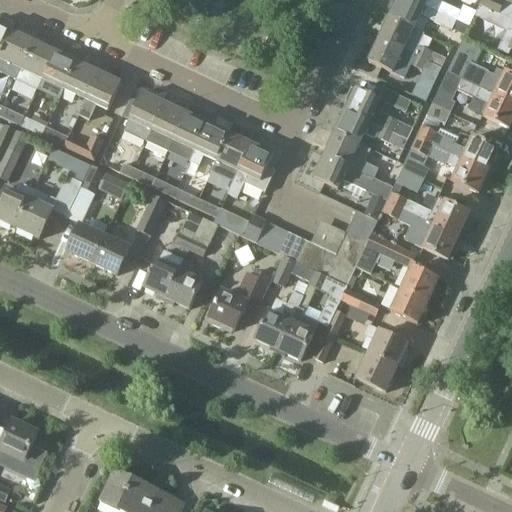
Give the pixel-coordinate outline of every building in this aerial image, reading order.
[(406,0),(398,0),(390,19),(414,30),(419,18),(455,34),(459,24),(406,0)] [(406,0),(459,24),(472,30),(476,21),(431,0),(406,0)] [(486,0),(484,7),(504,16),(509,5),(498,0),(486,0)] [(390,19),(379,41),(403,53),(432,67),(445,73),(450,63),(408,43),(414,30),(390,19)] [(511,21),(506,34),(500,49),(509,54),(511,49),(511,50),(510,52),(511,52),(511,21)] [(0,60),(12,34),(0,28),(0,60)] [(0,60),(0,62),(21,72),(34,45),(12,34),(0,60)] [(403,53),(379,41),(368,64),(393,75),(399,61),(428,75),(432,67),(403,53)] [(448,75),(464,83),(495,97),(511,105),(511,78),(505,75),(501,84),(491,79),(489,83),(469,73),(476,59),(479,60),(483,51),(463,42),(448,75)] [(38,93),(43,82),(55,55),(34,45),(21,72),(16,82),(38,93)] [(43,82),(64,92),(77,65),(55,55),(43,82)] [(64,92),(86,103),(99,75),(77,65),(64,92)] [(99,75),(86,103),(79,119),(89,123),(97,108),(109,113),(122,86),(99,75)] [(448,75),(433,107),(452,116),(458,103),(455,102),(460,93),(487,105),(482,116),(485,117),(485,119),(510,131),(511,126),(511,105),(495,97),(464,83),(448,75)] [(345,114),(369,125),(380,130),(396,137),(409,143),(415,131),(375,112),(380,102),(356,91),(355,93),(351,91),(346,103),(349,105),(345,114)] [(412,103),(385,91),(380,102),(407,114),(412,103)] [(140,136),(148,140),(164,106),(142,96),(130,123),(143,129),(140,136)] [(168,153),(173,143),(186,116),(185,116),(187,112),(176,107),(174,111),(164,106),(148,140),(147,143),(168,153)] [(447,127),(452,116),(433,107),(428,117),(447,127)] [(0,116),(0,120),(20,130),(25,119),(3,110),(0,116)] [(345,114),(335,136),(359,147),(369,125),(345,114)] [(181,159),(190,164),(208,126),(186,116),(173,143),(186,149),(181,159)] [(20,130),(42,140),(47,129),(25,119),(20,130)] [(208,126),(190,164),(199,168),(204,158),(216,164),(229,136),(208,126)] [(0,142),(0,164),(3,166),(19,133),(7,127),(0,142)] [(424,127),(418,141),(435,149),(441,135),(424,127)] [(42,140),(64,150),(69,140),(47,129),(42,140)] [(391,148),(396,137),(380,130),(375,141),(391,148)] [(19,133),(3,166),(0,172),(0,180),(9,185),(32,139),(19,133)] [(216,164),(238,174),(251,147),(229,136),(216,164)] [(335,136),(325,158),(349,169),(359,147),(335,136)] [(69,140),(64,150),(96,164),(105,143),(94,138),(89,149),(69,140)] [(452,145),(448,155),(490,174),(500,152),(473,139),(467,152),(452,145)] [(435,149),(418,141),(413,151),(448,168),(449,166),(458,170),(452,184),(479,196),(490,174),(448,155),(435,149)] [(251,147),(238,174),(227,198),(237,203),(241,194),(244,186),(265,196),(276,173),(268,170),(274,157),(251,147)] [(367,194),(387,204),(391,195),(394,190),(374,181),(360,174),(353,171),(349,169),(325,158),(314,181),(338,192),(344,179),(369,190),(367,194)] [(108,170),(129,181),(134,170),(113,160),(108,170)] [(408,162),(403,172),(427,184),(432,173),(408,162)] [(93,169),(85,186),(83,192),(97,198),(108,175),(93,169)] [(129,181),(151,191),(156,180),(134,170),(129,181)] [(427,184),(403,172),(397,185),(403,188),(421,197),(427,184)] [(40,242),(53,213),(67,220),(82,187),(67,180),(56,203),(34,193),(30,201),(16,231),(40,242)] [(151,191),(172,201),(177,191),(156,180),(151,191)] [(394,190),(391,195),(398,199),(403,188),(397,185),(396,185),(394,190)] [(0,203),(0,223),(16,231),(30,201),(34,193),(24,188),(20,197),(6,190),(0,203)] [(172,201),(194,211),(199,201),(177,191),(172,201)] [(387,204),(387,205),(459,239),(470,216),(439,201),(432,215),(398,199),(391,195),(387,204)] [(154,197),(137,233),(153,240),(169,204),(154,197)] [(199,201),(194,211),(216,222),(221,211),(199,201)] [(401,224),(412,229),(406,243),(448,263),(449,260),(453,262),(458,250),(455,248),(459,239),(387,205),(382,215),(401,224)] [(357,214),(352,225),(373,235),(378,224),(357,214)] [(175,246),(189,253),(203,224),(188,217),(175,246)] [(254,219),(249,232),(244,241),(269,253),(279,231),(254,219)] [(203,224),(189,253),(204,260),(218,230),(203,224)] [(373,235),(352,225),(347,236),(368,246),(373,235)] [(67,255),(92,266),(105,239),(80,227),(67,255)] [(289,235),(279,231),(269,253),(279,257),(289,235)] [(298,240),(289,235),(279,257),(285,260),(288,262),(298,240)] [(368,246),(347,236),(342,246),(363,256),(368,246)] [(370,249),(385,256),(412,269),(417,271),(422,259),(376,237),(370,249)] [(105,239),(92,266),(118,278),(130,251),(105,239)] [(308,244),(298,240),(288,262),(297,266),(298,266),(308,244)] [(318,249),(308,244),(298,266),(308,271),(318,249)] [(363,256),(342,246),(337,258),(347,290),(363,256)] [(327,253),(318,249),(308,271),(317,275),(327,253)] [(375,279),(385,256),(370,249),(360,272),(375,279)] [(337,258),(327,253),(317,275),(347,290),(337,258)] [(297,266),(288,262),(285,260),(273,285),(285,290),(297,266)] [(156,301),(165,305),(179,274),(156,263),(143,290),(158,297),(156,301)] [(179,274),(165,305),(174,309),(175,305),(190,312),(203,285),(192,280),(195,274),(192,273),(194,268),(184,264),(179,274)] [(312,286),(317,275),(308,271),(298,267),(293,277),(312,286)] [(412,269),(402,292),(429,304),(439,281),(417,271),(412,269)] [(347,290),(317,275),(311,288),(331,297),(328,303),(339,308),(347,290)] [(248,307),(249,307),(252,301),(262,306),(273,282),(262,277),(260,283),(247,277),(236,300),(223,294),(210,321),(235,333),(248,307)] [(429,304),(402,292),(391,314),(418,327),(429,304)] [(345,305),(379,321),(385,309),(350,293),(345,305)] [(256,343),(279,353),(299,311),(304,299),(294,295),(282,320),(269,314),(256,343)] [(299,311),(279,353),(301,364),(314,335),(319,326),(302,318),(304,313),(299,311)] [(336,313),(326,335),(336,340),(346,317),(336,313)] [(409,347),(370,328),(366,337),(375,342),(368,357),(398,371),(398,370),(402,372),(407,361),(403,359),(409,347)] [(336,340),(326,335),(314,361),(324,365),(336,340)] [(393,382),(398,371),(368,357),(357,381),(386,395),(389,390),(391,390),(394,383),(393,382)] [(0,451),(0,452),(0,462),(18,471),(21,473),(33,478),(41,461),(43,457),(31,451),(38,436),(12,424),(0,451)] [(113,511),(181,511),(185,505),(116,473),(101,506),(113,511)] [(0,502),(6,505),(11,494),(0,488),(0,502)]
